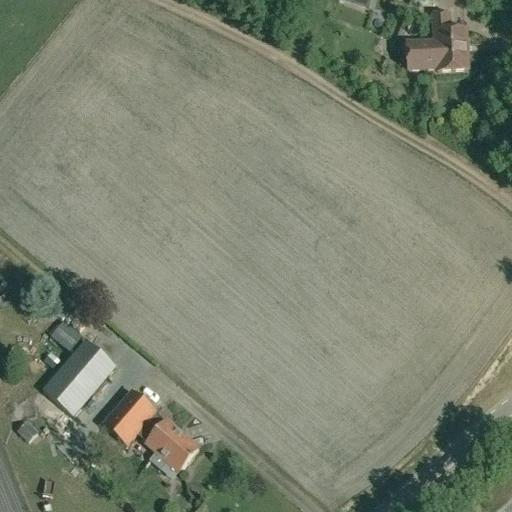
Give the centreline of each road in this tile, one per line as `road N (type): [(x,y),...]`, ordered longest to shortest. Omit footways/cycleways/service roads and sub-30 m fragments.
road 1 (track): [(511,203),(227,31),(146,0)]
road 2 (unclassified): [(383,511),(511,406)]
